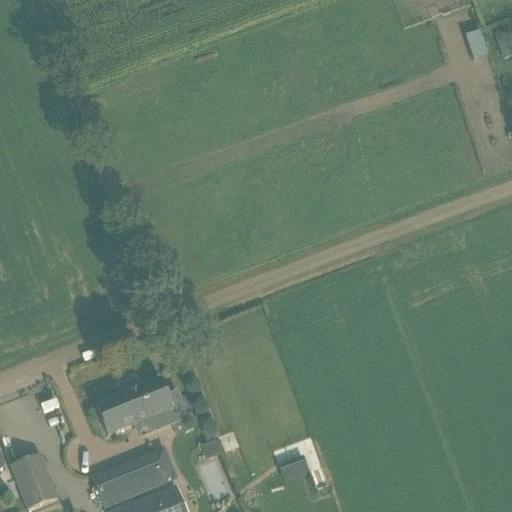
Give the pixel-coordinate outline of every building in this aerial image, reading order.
[(482,33),(466,37),(473,62),(488,58),(482,33)] [(511,46),(508,35),(494,40),(502,62),(511,58),(511,46)] [(95,409),(108,439),(172,413),(159,383),(95,409)] [(94,485),(104,511),(177,481),(167,455),(94,485)] [(11,470),(26,511),(31,511),(57,502),(40,459),(11,470)] [(303,462),(277,472),(284,488),(309,478),(303,462)] [(185,511),(176,489),(119,511),(185,511)]
